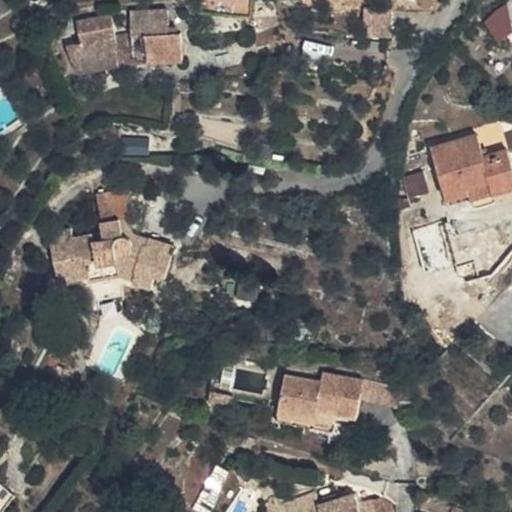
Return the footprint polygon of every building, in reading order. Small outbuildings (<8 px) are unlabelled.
[(500,38),(511,31),(511,12),(508,4),(488,15),(500,38)] [(133,31),(136,54),(155,50),(156,62),(189,58),(185,30),(174,30),(171,6),(133,9),(133,31)] [(369,6),(367,34),(393,35),(395,7),(369,6)] [(123,55),(136,54),(133,31),(118,33),(112,12),(108,13),(111,70),(125,68),(123,55)] [(111,70),(108,13),(80,19),(84,41),(72,43),(84,75),(111,70)] [(123,55),(125,68),(156,62),(155,50),(136,54),(123,55)] [(491,186),(494,197),(511,191),(511,158),(509,150),(488,157),(481,133),(433,148),(451,205),(474,197),(472,192),(491,186)] [(152,138),(126,137),(125,151),(152,152),(152,138)] [(427,171),(409,175),(412,190),(430,187),(427,171)] [(142,276),(138,289),(157,294),(162,283),(169,285),(181,251),(153,242),(148,251),(135,244),(135,241),(126,239),(125,228),(131,227),(131,218),(138,216),(132,186),(101,192),(109,239),(98,241),(97,233),(74,237),(72,228),(55,229),(57,239),(60,257),(54,257),(58,282),(89,276),(92,283),(122,278),(125,270),(142,276)] [(148,251),(153,242),(142,238),(138,216),(131,218),(131,227),(125,228),(126,239),(135,241),(135,244),(148,251)] [(122,284),(138,289),(142,276),(125,270),(122,278),(122,284)] [(241,296),(260,299),(262,283),(243,280),(241,296)] [(341,411),(361,415),(368,378),(324,370),(322,379),(291,373),(283,409),(313,416),(311,426),(337,431),(339,421),(341,411)] [(281,420),(311,426),(313,416),(283,409),(281,420)] [(360,424),(361,415),(341,411),(339,421),(360,424)] [(374,511),(372,502),(357,507),(352,493),(316,505),(312,494),(280,504),(283,511),(374,511)] [(372,502),(374,511),(393,511),(388,497),(372,502)] [(171,511),(172,511),(163,502),(154,511),(171,511)]
